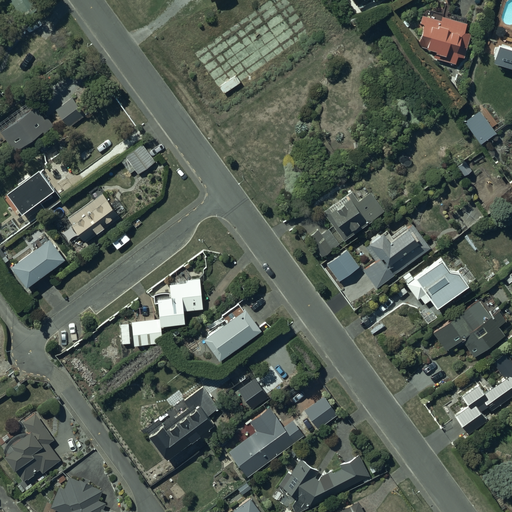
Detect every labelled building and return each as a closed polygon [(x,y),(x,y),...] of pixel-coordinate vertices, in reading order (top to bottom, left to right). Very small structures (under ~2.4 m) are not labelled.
[(426,10),(424,9),(419,24),(423,25),(419,37),(438,43),(435,53),(457,60),(459,53),(464,54),(472,26),(466,24),(469,17),(444,9),(442,14),(434,11),(434,10),(427,8),(426,10)] [(511,44),(498,41),(493,60),(511,64),(511,44)] [(84,108),(73,94),(57,107),(68,120),(84,108)] [(486,106),(482,109),(479,105),(464,116),(481,139),(496,128),(493,124),(497,121),(486,106)] [(36,106),(2,131),(15,148),(42,128),(45,132),(54,126),(47,117),(45,119),(36,106)] [(155,158),(142,140),(126,151),(127,152),(122,156),(131,169),(135,166),(138,170),(155,158)] [(23,211),(39,199),(46,209),(61,198),(54,188),(56,188),(40,166),(8,190),(23,211)] [(90,190),(94,196),(69,213),(72,218),(73,217),(87,237),(97,229),(99,232),(105,228),(103,226),(120,213),(118,209),(119,208),(108,193),(106,194),(103,189),(102,190),(98,184),(90,190)] [(384,207),(371,189),(360,196),(353,187),(324,208),(345,236),(384,207)] [(392,234),(385,225),(370,237),(382,252),(364,265),(377,283),(431,243),(414,220),(411,223),(409,221),(392,234)] [(322,231),(319,226),(309,232),(323,253),(333,246),(332,244),(339,239),(329,226),(322,231)] [(45,227),(33,236),(36,241),(13,257),(28,279),(67,252),(51,230),(49,232),(45,227)] [(361,260),(348,244),(327,261),(340,277),(361,260)] [(424,301),(432,297),(437,304),(469,281),(459,268),(450,267),(442,256),(416,275),(406,283),(418,299),(421,297),(424,301)] [(203,305),(201,274),(187,276),(188,279),(171,281),(172,290),(159,291),(161,314),(133,317),(135,341),(162,338),(162,318),(185,317),(185,307),(203,305)] [(491,311),(478,293),(433,328),(446,345),(461,333),(475,351),(504,328),(498,320),(506,314),(500,305),(491,311)] [(223,309),(227,314),(205,329),(221,352),(262,322),(247,300),(243,303),(239,298),(223,309)] [(130,319),(121,320),(122,340),(131,339),(130,319)] [(511,359),(505,348),(493,358),(504,375),(486,389),(479,381),(463,393),(470,402),(456,412),(468,430),(486,417),(479,408),(488,402),(494,411),(511,398),(511,359)] [(269,394),(256,375),(240,387),(252,405),(269,394)] [(146,425),(149,430),(167,455),(198,434),(202,441),(212,434),(207,427),(214,421),(209,414),(216,408),(202,387),(183,400),(187,406),(165,422),(164,420),(162,421),(159,416),(146,425)] [(325,392),(305,406),(319,425),(338,411),(325,392)] [(230,446),(249,472),(305,431),(294,415),(285,422),(279,412),(278,413),(270,403),(250,417),(257,427),(230,446)] [(56,436),(36,409),(23,418),(28,425),(25,427),(24,428),(23,428),(22,428),(21,428),(20,429),(19,429),(18,429),(17,430),(16,431),(15,431),(14,431),(14,432),(13,433),(12,433),(12,434),(11,434),(11,435),(10,436),(9,437),(9,438),(8,438),(8,439),(7,440),(7,441),(7,442),(6,442),(6,443),(6,444),(6,445),(5,446),(5,447),(10,454),(8,456),(24,477),(27,474),(28,476),(35,471),(34,469),(40,465),(43,469),(62,456),(50,440),(56,436)] [(320,435),(316,442),(327,449),(332,442),(320,435)] [(292,501),(296,509),(370,473),(359,451),(340,460),(342,464),(333,469),(333,467),(318,475),(316,473),(320,467),(301,455),(291,470),(289,469),(280,482),(297,494),(292,501)] [(65,509),(63,511),(116,511),(104,506),(106,500),(99,497),(103,488),(93,483),(93,482),(81,476),(80,478),(70,473),(64,485),(60,483),(51,503),(65,509)] [(265,511),(251,493),(234,506),(236,509),(231,511),(265,511)] [(366,511),(360,497),(328,511),(366,511)]
